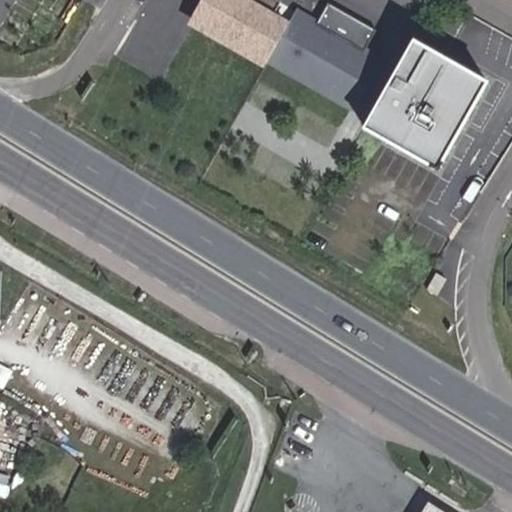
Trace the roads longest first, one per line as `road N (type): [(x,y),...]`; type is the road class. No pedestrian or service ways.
road 1 (primary): [(511,422),(0,111)]
road 2 (primary): [(0,161),(511,472)]
road 3 (track): [(0,250),(244,399),(263,429),(241,511)]
